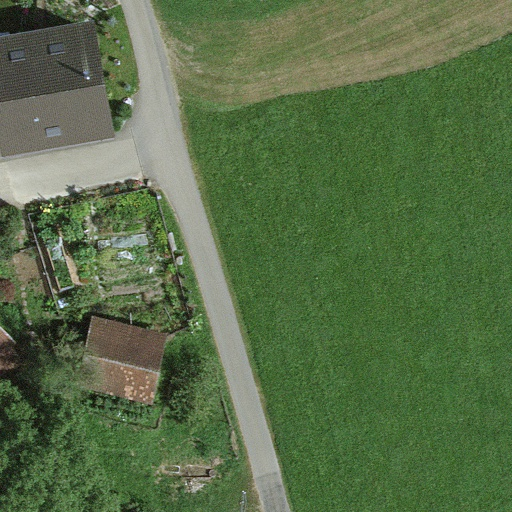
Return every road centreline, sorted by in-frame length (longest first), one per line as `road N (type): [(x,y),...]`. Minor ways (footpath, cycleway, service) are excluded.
road 1 (track): [(275,511),(170,149),(136,0)]
road 2 (unknown): [(0,184),(170,149)]
